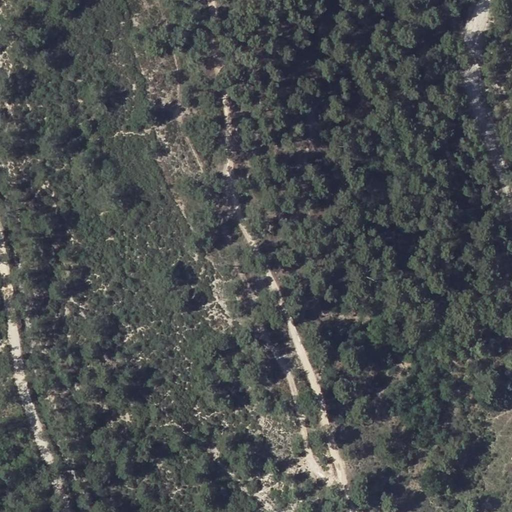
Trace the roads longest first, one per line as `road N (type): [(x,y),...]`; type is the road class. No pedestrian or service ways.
road 1 (track): [(354,511),(264,255),(205,0)]
road 2 (track): [(488,0),(475,22),(479,86),(511,194)]
